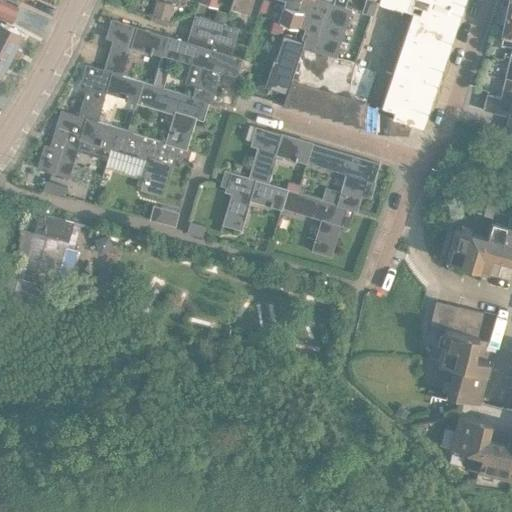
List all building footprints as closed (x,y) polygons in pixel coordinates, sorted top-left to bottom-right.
[(0,0),(0,17),(8,21),(15,7),(0,0)] [(230,0),(229,5),(247,11),(250,0),(230,0)] [(322,17),(323,12),(327,1),(331,2),(331,0),(296,0),(296,2),(290,0),(283,0),(277,21),(296,27),(297,26),(303,28),(300,38),(303,39),(300,47),(311,50),(317,33),(322,17)] [(363,0),(360,10),(371,14),(375,0),(363,0)] [(377,112),(422,127),(463,0),(376,0),(376,2),(399,10),(400,7),(410,10),(377,112)] [(485,93),(481,109),(506,115),(511,91),(511,89),(511,0),(506,0),(499,33),(501,34),(500,39),(511,41),(499,96),(485,93)] [(154,1),(151,14),(167,19),(171,6),(154,1)] [(350,8),(343,6),(331,2),(327,1),(323,12),(322,17),(345,24),(350,8)] [(215,9),(212,19),(224,23),(227,13),(215,9)] [(237,27),(224,23),(193,14),(185,39),(229,52),(237,27)] [(322,17),(317,33),(340,40),(345,24),(322,17)] [(102,69),(120,75),(121,74),(129,44),(160,53),(166,34),(109,18),(104,37),(110,39),(102,69)] [(15,47),(22,33),(0,21),(0,74),(10,55),(16,58),(20,50),(15,47)] [(274,60),(266,83),(283,88),(282,90),(283,91),(300,39),(283,33),(274,59),(272,59),(271,60),(274,60)] [(340,40),(317,33),(311,50),(312,51),(334,56),(334,55),(340,40)] [(240,56),(166,34),(160,53),(200,65),(191,95),(191,96),(207,100),(207,101),(210,102),(219,71),(234,75),(240,56)] [(300,47),(289,79),(300,83),(300,81),(364,102),(374,71),(352,63),(353,60),(334,56),(312,51),(311,50),(300,47)] [(77,114),(77,115),(96,121),(96,120),(105,90),(135,99),(140,80),(121,74),(120,75),(102,69),(84,63),(78,82),(86,84),(77,114)] [(191,95),(140,80),(135,99),(175,111),(166,141),(181,146),(181,147),(185,148),(194,117),(201,119),(207,101),(207,100),(191,96),(191,95)] [(289,81),(281,106),(296,106),(296,109),(297,83),(289,81)] [(309,86),(297,83),(296,109),(307,110),(307,113),(308,113),(309,86)] [(318,116),(319,116),(320,90),(309,86),(308,113),(318,113),(318,116)] [(332,93),(320,90),(319,116),(330,117),(330,119),(332,93)] [(341,123),(342,123),(343,96),(332,93),(330,119),(341,120),(341,123)] [(354,100),(343,96),(342,123),(352,123),(352,126),(353,126),(354,100)] [(363,129),(364,129),(364,126),(366,103),(354,100),(353,126),(363,126),(363,129)] [(67,176),(79,135),(110,145),(116,126),(96,120),(96,121),(77,115),(77,114),(59,109),(48,145),(42,144),(35,167),(67,176)] [(388,133),(388,116),(376,113),(376,133),(386,133),(386,136),(388,136),(388,133)] [(511,116),(506,115),(505,121),(503,128),(511,130),(511,116)] [(398,134),(399,120),(388,116),(388,133),(394,134),(398,134)] [(406,134),(410,123),(399,120),(398,134),(406,134)] [(255,146),(246,176),(246,177),(265,182),(274,152),(305,161),(310,142),(254,125),(248,144),(255,146)] [(166,141),(116,126),(110,145),(150,157),(141,188),(160,193),(169,163),(176,165),(181,147),(181,146),(166,141)] [(368,194),(377,162),(310,142),(305,161),(345,173),(340,192),(324,187),(321,198),(352,208),(355,209),(360,192),(368,194)] [(232,162),(230,171),(238,173),(241,164),(232,162)] [(240,228),(249,197),(279,206),(285,188),(265,182),(246,177),(246,176),(229,171),(223,190),(230,192),(221,223),(240,228)] [(44,180),(41,190),(50,193),(62,196),(65,186),(44,180)] [(287,180),(285,188),(296,191),(298,184),(287,180)] [(339,224),(346,226),(352,208),(321,198),(296,191),(285,188),(279,206),(320,219),(311,250),(330,255),(339,224)] [(485,202),(482,214),(490,216),(493,204),(485,202)] [(173,224),(177,210),(151,204),(148,217),(173,224)] [(444,259),(487,271),(492,256),(511,261),(511,204),(510,212),(506,211),(505,215),(492,212),(485,236),(454,227),(444,259)] [(5,261),(0,278),(0,299),(25,305),(31,282),(19,278),(23,265),(46,272),(54,243),(71,248),(79,223),(28,208),(22,227),(20,227),(16,239),(18,239),(12,262),(5,261)] [(185,232),(201,236),(204,225),(188,221),(185,232)] [(83,299),(72,296),(70,307),(81,309),(83,299)] [(511,409),(478,402),(488,360),(472,356),(477,335),(476,335),(482,311),(434,300),(428,324),(444,328),(436,360),(452,364),(445,395),(461,399),(449,446),(464,450),(462,457),(463,461),(464,464),(467,467),(470,468),(509,478),(511,465),(511,409)] [(402,418),(405,411),(395,406),(392,413),(402,418)] [(471,491),(474,479),(465,477),(463,489),(471,491)]
